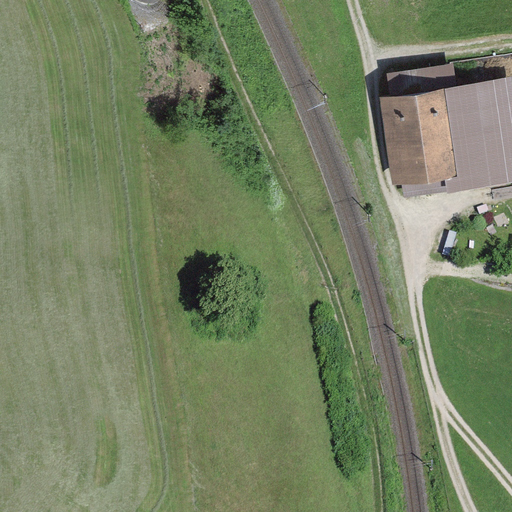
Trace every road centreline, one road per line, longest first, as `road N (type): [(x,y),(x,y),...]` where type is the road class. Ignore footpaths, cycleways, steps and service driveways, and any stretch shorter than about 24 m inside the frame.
road 1 (track): [(378,511),(365,397),(209,0)]
road 2 (trunk): [(132,0),(68,173),(44,281),(40,422),(48,511)]
road 3 (track): [(511,490),(432,386),(354,0)]
road 4 (track): [(432,386),(472,511)]
